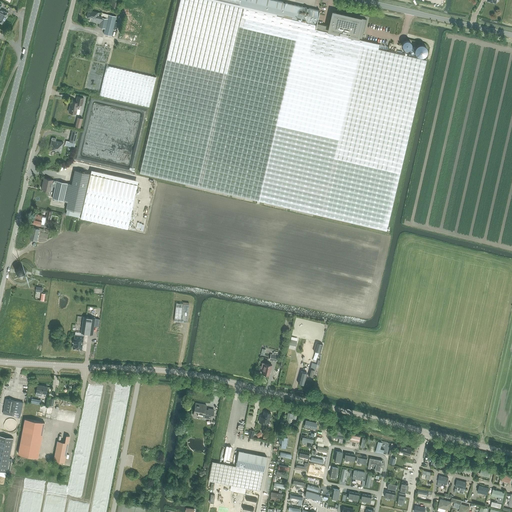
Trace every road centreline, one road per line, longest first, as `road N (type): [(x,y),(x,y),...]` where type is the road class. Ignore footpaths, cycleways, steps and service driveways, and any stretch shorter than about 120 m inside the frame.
road 1 (unclassified): [(394,424),(188,373),(0,362)]
road 2 (unclassified): [(0,298),(73,0)]
road 3 (unclassified): [(511,35),(355,0)]
road 4 (unclassified): [(0,152),(37,0)]
road 5 (residential): [(511,454),(394,424)]
